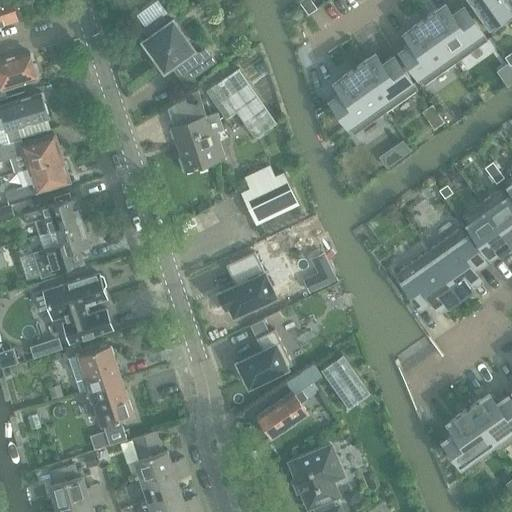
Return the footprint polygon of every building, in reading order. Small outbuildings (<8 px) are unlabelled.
[(0,0),(0,24),(17,19),(11,0),(0,0)] [(317,7),(311,0),(299,0),(298,1),(308,14),(317,7)] [(468,0),(491,32),(511,17),(511,9),(505,0),(468,0)] [(446,5),(445,4),(443,5),(437,9),(424,18),(455,62),(487,40),(463,6),(452,14),(448,8),(446,5)] [(176,62),(180,67),(176,70),(184,81),(213,60),(205,49),(196,55),(192,50),(193,49),(173,20),(166,24),(161,17),(144,29),(149,36),(143,41),(164,70),(176,62)] [(405,32),(404,33),(405,34),(407,37),(411,42),(411,43),(402,49),(400,51),(424,85),(455,62),(424,18),(412,27),(405,32)] [(496,35),(485,42),(491,50),(501,43),(496,35)] [(0,99),(6,98),(3,88),(36,78),(35,75),(38,72),(36,64),(32,63),(28,51),(0,59),(0,99)] [(376,55),(375,53),(374,54),(367,59),(354,68),(385,112),(417,89),(393,55),(382,63),(378,58),(376,55)] [(216,80),(205,87),(225,116),(236,109),(254,134),(264,126),(275,119),(237,65),(226,72),(216,80)] [(335,81),(334,82),(335,84),(337,86),(341,92),(330,100),(354,134),(385,112),(354,68),(342,77),(335,81)] [(168,109),(171,120),(174,126),(171,127),(177,143),(179,142),(181,149),(179,150),(186,171),(220,159),(225,158),(216,131),(223,129),(217,112),(206,116),(204,109),(198,90),(190,93),(168,108),(168,109)] [(0,145),(0,147),(22,140),(18,127),(49,117),(41,92),(0,104),(0,145)] [(0,161),(3,160),(10,158),(14,169),(14,172),(18,171),(19,172),(62,158),(61,157),(61,155),(63,152),(61,145),(57,144),(54,133),(22,143),(22,140),(0,147),(0,145),(0,161)] [(403,139),(394,146),(402,156),(410,150),(403,139)] [(19,172),(23,185),(4,191),(7,201),(26,195),(69,182),(66,171),(68,168),(66,161),(62,160),(62,158),(19,172)] [(485,167),(490,175),(498,169),(492,162),(485,167)] [(244,178),(250,189),(241,193),(249,211),(255,223),(299,203),(293,190),(284,172),(276,176),(271,165),(244,178)] [(490,175),(496,183),(504,177),(498,169),(490,175)] [(439,190),(444,198),(453,192),(447,184),(439,190)] [(511,204),(501,189),(482,202),(510,243),(511,241),(511,204)] [(82,222),(77,205),(74,206),(71,198),(43,207),(23,213),(26,223),(35,220),(40,235),(50,231),(79,223),(82,222)] [(482,202),(462,216),(487,251),(491,257),(496,253),(510,243),(482,202)] [(0,221),(14,217),(11,205),(10,205),(0,208),(0,221)] [(50,231),(55,245),(33,252),(40,276),(82,263),(81,262),(79,263),(75,250),(86,247),(89,246),(82,222),(79,223),(50,231)] [(461,228),(429,250),(460,294),(472,285),(479,280),(480,279),(479,278),(477,275),(473,269),(484,261),(461,228)] [(429,250),(397,273),(421,306),(432,298),(440,308),(447,302),(460,294),(429,250)] [(220,292),(219,293),(220,294),(225,305),(226,307),(227,306),(229,305),(234,315),(275,295),(271,286),(264,272),(254,251),(226,264),(233,279),(235,278),(238,284),(222,291),(220,292)] [(99,274),(98,273),(46,290),(55,318),(66,315),(68,320),(64,322),(71,342),(108,329),(102,309),(88,314),(86,308),(89,308),(87,304),(106,298),(103,288),(103,287),(105,284),(103,276),(99,275),(99,274)] [(238,362),(234,364),(241,378),(244,376),(249,385),(292,364),(281,341),(274,328),(256,337),(262,350),(238,362)] [(42,344),(30,348),(33,357),(45,354),(42,344)] [(110,344),(68,358),(79,393),(87,390),(117,380),(113,369),(118,368),(110,344)] [(329,357),(318,365),(346,404),(357,396),(369,388),(341,349),(329,357)] [(310,409),(304,401),(319,390),(313,381),(321,376),(313,364),(289,380),(293,386),(257,411),(273,435),(310,409)] [(117,380),(87,390),(91,402),(95,400),(96,403),(102,423),(101,423),(102,424),(103,424),(110,445),(127,439),(120,418),(133,414),(125,390),(120,391),(117,380)] [(60,385),(49,388),(52,397),(62,394),(60,385)] [(511,402),(507,395),(495,403),(491,398),(489,395),(488,393),(487,394),(480,399),(468,408),(475,418),(493,444),(498,451),(511,441),(511,402)] [(475,418),(468,408),(455,417),(449,421),(447,422),(448,424),(450,426),(454,432),(443,440),(461,466),(473,458),(493,444),(475,418)] [(155,430),(133,438),(140,459),(135,461),(141,481),(187,465),(185,457),(171,461),(167,450),(162,451),(155,430)] [(333,444),(290,462),(309,508),(313,506),(315,511),(343,511),(340,504),(336,505),(333,499),(341,496),(335,481),(346,476),(333,444)] [(95,453),(85,455),(88,468),(90,467),(98,465),(95,453)] [(50,485),(56,505),(89,496),(102,492),(100,483),(87,487),(83,475),(78,477),(74,463),(51,469),(55,483),(50,485)] [(187,465),(141,481),(148,500),(180,489),(177,478),(190,474),(187,465)] [(180,489),(148,500),(151,511),(176,511),(200,504),(197,496),(184,500),(180,489)] [(105,500),(102,492),(89,496),(56,505),(57,511),(93,511),(91,504),(105,500)]
